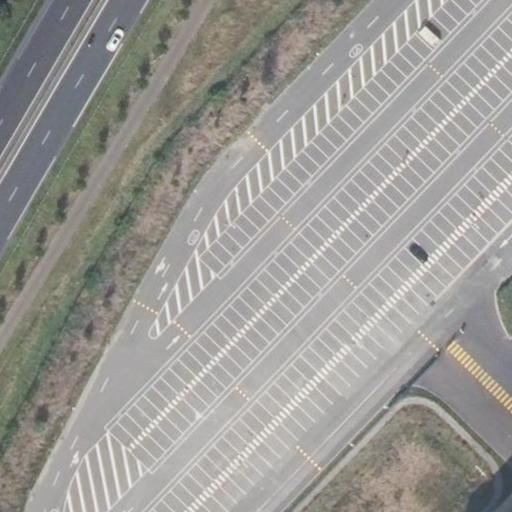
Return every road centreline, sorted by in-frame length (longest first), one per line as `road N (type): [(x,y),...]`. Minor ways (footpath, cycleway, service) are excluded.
road 1 (primary): [(0,219),(130,0)]
road 2 (primary): [(73,0),(0,123)]
